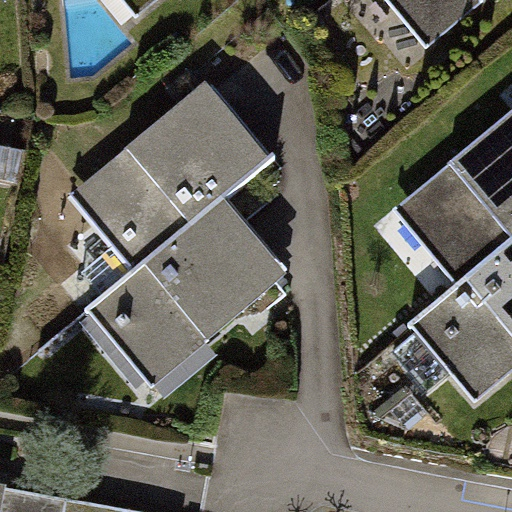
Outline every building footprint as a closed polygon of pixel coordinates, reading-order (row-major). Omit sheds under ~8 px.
[(108,0),(133,29),(168,0),(108,0)] [(370,0),(420,61),(494,0),(370,0)] [(223,82),(86,196),(148,269),(87,319),(153,398),(294,280),(230,202),(285,157),(223,82)] [(511,123),(403,212),(463,286),(403,336),(467,415),(511,378),(511,123)] [(0,178),(19,181),(24,154),(0,150),(0,178)] [(0,486),(0,511),(128,511),(0,486)]
